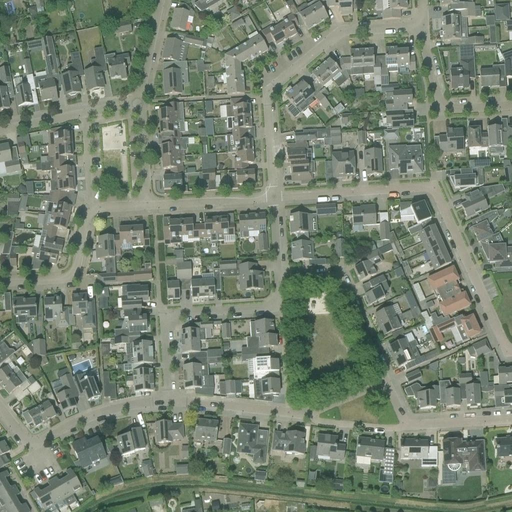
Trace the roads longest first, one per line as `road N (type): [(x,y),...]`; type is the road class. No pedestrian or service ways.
road 1 (residential): [(511,353),(431,189),(272,196)]
road 2 (residential): [(272,196),(266,97),(273,85),(341,29),(423,25)]
road 3 (residential): [(166,402),(99,414),(30,447),(0,409)]
road 4 (residential): [(383,377),(336,278),(278,279)]
road 5 (residential): [(511,105),(450,108),(434,82),(423,25)]
road 6 (residential): [(0,282),(74,270),(88,206)]
road 7 (track): [(140,103),(266,97)]
road 8 (residential): [(148,202),(272,196)]
road 9 (residential): [(287,411),(166,402)]
